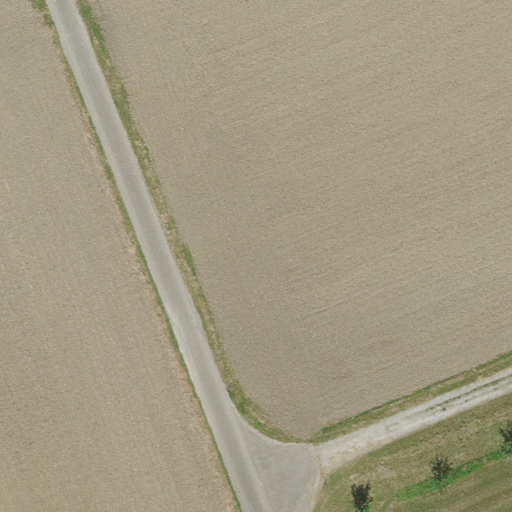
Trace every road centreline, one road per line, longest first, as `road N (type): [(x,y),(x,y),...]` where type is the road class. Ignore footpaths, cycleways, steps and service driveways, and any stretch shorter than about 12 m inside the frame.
road 1 (track): [(53,0),(258,511)]
road 2 (track): [(255,502),(511,393)]
